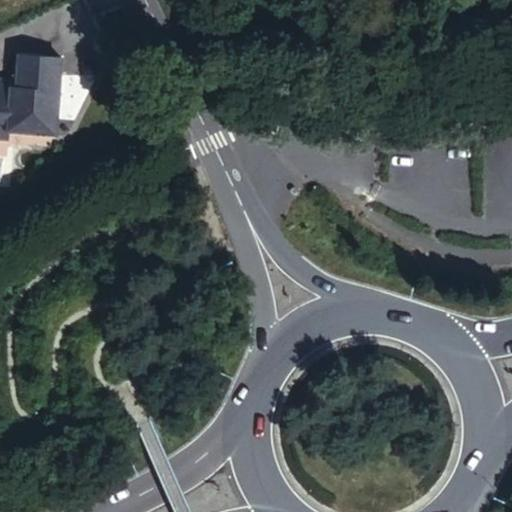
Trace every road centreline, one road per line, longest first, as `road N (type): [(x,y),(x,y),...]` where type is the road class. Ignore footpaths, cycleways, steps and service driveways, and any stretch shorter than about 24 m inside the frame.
road 1 (tertiary): [(250,221),(147,0)]
road 2 (trunk): [(247,412),(194,463),(102,511)]
road 3 (tertiary): [(387,308),(315,277),(250,221)]
road 4 (primary): [(483,461),(488,421),(479,382),(459,348),(428,323)]
road 5 (tertiary): [(250,221),(264,331),(258,374)]
road 6 (primary): [(387,308),(349,308),(312,320),(258,374)]
